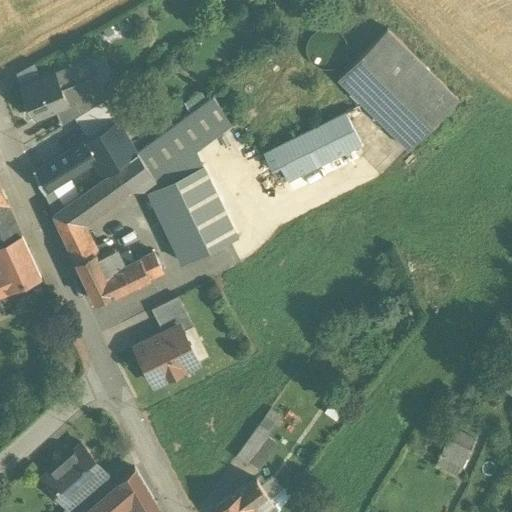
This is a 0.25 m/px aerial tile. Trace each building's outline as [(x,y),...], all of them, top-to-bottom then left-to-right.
[(345,57),(346,49),(345,42),(340,35),(334,31),(326,29),(318,31),(311,35),(307,42),(306,50),(307,58),(312,64),(318,69),(326,70),(334,68),(341,64),(345,57)] [(387,29),(337,79),(408,149),(457,99),(387,29)] [(88,59),(70,66),(55,73),(68,104),(79,100),(78,98),(99,86),(99,85),(88,59)] [(55,73),(21,87),(34,118),(66,105),(68,104),(55,73)] [(99,85),(99,86),(106,98),(120,90),(115,78),(99,85)] [(99,86),(78,98),(79,100),(86,110),(101,102),(106,98),(99,86)] [(212,96),(160,134),(136,151),(106,175),(104,176),(74,197),(53,212),(52,213),(62,233),(80,221),(130,187),(147,189),(173,243),(182,259),(183,262),(236,238),(196,148),(231,124),(212,96)] [(68,104),(66,105),(74,118),(86,110),(79,100),(68,104)] [(75,118),(88,138),(113,122),(101,102),(75,118)] [(345,113),(272,150),(280,167),(287,180),(361,144),(345,113)] [(88,138),(83,141),(84,142),(94,158),(96,161),(106,175),(136,151),(128,139),(116,121),(113,122),(88,138)] [(84,142),(34,173),(43,191),(94,158),(84,142)] [(272,170),(280,167),(272,150),(264,154),(272,170)] [(266,174),(267,171),(266,169),(264,166),(262,164),(259,164),(256,164),(253,166),(252,169),(251,172),(252,175),(253,177),(256,179),(259,179),(262,179),(264,177),(266,174)] [(272,190),(273,187),(272,184),(271,181),(268,179),(265,179),(262,179),(259,181),(258,184),(257,187),(258,190),(259,192),(262,194),(265,195),(268,194),(271,192),(272,190)] [(67,185),(46,198),(53,212),(74,197),(67,185)] [(0,260),(29,249),(8,204),(0,206),(0,260)] [(80,221),(62,233),(68,247),(87,238),(80,221)] [(87,238),(68,247),(75,261),(94,252),(87,238)] [(173,243),(154,252),(162,269),(182,259),(173,243)] [(122,267),(114,248),(96,256),(101,267),(106,264),(110,273),(121,267),(122,267)] [(29,249),(0,260),(0,269),(9,290),(41,276),(29,249)] [(106,264),(101,267),(96,256),(94,252),(75,261),(94,302),(130,285),(121,267),(110,273),(106,264)] [(162,269),(154,252),(141,259),(149,276),(162,269)] [(122,267),(121,267),(130,285),(149,276),(141,259),(140,258),(122,267)] [(409,270),(426,312),(440,306),(423,264),(409,270)] [(0,269),(0,293),(9,290),(0,269)] [(177,296),(151,309),(163,333),(178,325),(181,332),(192,326),(177,296)] [(163,333),(135,347),(154,385),(198,363),(181,332),(178,325),(163,333)] [(192,326),(181,332),(198,363),(209,357),(192,326)] [(511,393),(511,374),(506,371),(498,386),(511,393)] [(258,424),(235,457),(246,465),(270,433),(280,418),(269,410),(258,424)] [(472,450),(450,440),(438,466),(459,477),(472,450)] [(81,443),(41,477),(55,493),(58,491),(69,504),(66,507),(67,508),(102,478),(103,477),(90,463),(94,459),(81,443)] [(146,511),(155,504),(134,468),(83,511),(120,511),(131,502),(136,511),(146,511)] [(102,478),(67,508),(70,511),(81,511),(110,487),(102,478)] [(256,479),(214,509),(216,511),(254,511),(250,506),(266,494),(256,479)] [(269,498),(268,498),(278,511),(287,500),(294,490),(286,486),(269,498)] [(269,498),(266,494),(250,506),(254,511),(277,511),(278,511),(268,498),(269,498)]
